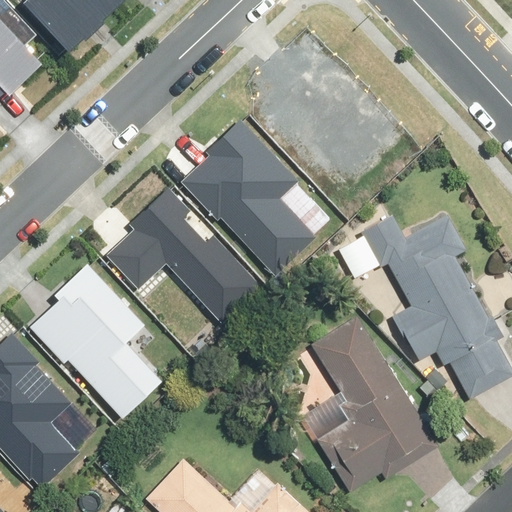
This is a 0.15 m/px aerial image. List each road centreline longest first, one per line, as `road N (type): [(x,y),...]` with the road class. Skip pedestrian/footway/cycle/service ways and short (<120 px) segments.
road 1 (residential): [(238,0),(0,222)]
road 2 (tertiary): [(511,94),(423,0)]
